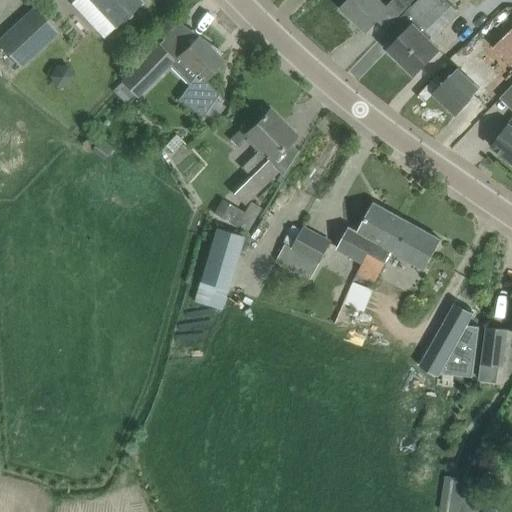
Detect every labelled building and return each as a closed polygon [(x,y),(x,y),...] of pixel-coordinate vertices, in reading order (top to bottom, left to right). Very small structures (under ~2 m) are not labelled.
[(74,0),(71,4),(103,38),(115,27),(141,3),(139,0),(74,0)] [(349,0),(342,8),(367,30),(376,21),(386,10),(375,0),(349,0)] [(422,0),(414,9),(409,14),(431,35),(433,37),(457,12),(444,0),(422,0)] [(409,8),(387,31),(397,41),(388,50),(414,75),(439,49),(428,39),(431,35),(409,14),(414,9),(411,6),(409,8)] [(34,7),(0,37),(0,47),(20,69),(58,33),(34,7)] [(511,13),(495,30),(511,47),(511,13)] [(202,117),(206,110),(218,94),(204,80),(222,62),(209,49),(212,45),(190,30),(177,47),(175,50),(162,37),(161,38),(163,40),(149,54),(120,82),(134,96),(135,97),(172,60),(174,62),(179,57),(196,74),(178,101),(202,117)] [(458,68),(434,93),(456,114),(480,89),(458,68)] [(127,104),(134,96),(120,82),(112,90),(127,104)] [(279,126),(282,124),(270,111),(265,116),(264,115),(260,118),(261,119),(247,133),(242,137),(245,140),(257,152),(241,167),(250,177),(233,194),(243,204),(263,185),(277,170),(268,161),(271,158),(271,159),(291,139),(279,126)] [(511,121),(509,126),(504,131),(492,147),(511,162),(511,121)] [(247,233),(261,208),(263,201),(257,198),(254,204),(251,202),(244,213),(221,199),(213,214),(247,233)] [(441,240),(408,222),(374,203),(358,232),(350,227),(340,245),(338,248),(363,262),(356,275),(373,285),(392,252),(424,270),(431,258),(441,240)] [(227,290),(243,236),(215,228),(199,282),(227,290)] [(318,263),(330,243),(304,228),(292,249),(318,263)] [(455,303),(420,366),(439,377),(441,373),(474,377),(480,326),(468,325),(474,314),(455,303)] [(502,367),(507,330),(487,328),(482,365),(484,365),(497,366),(502,367)] [(460,511),(464,485),(465,485),(465,480),(445,477),(439,511),(460,511)]
